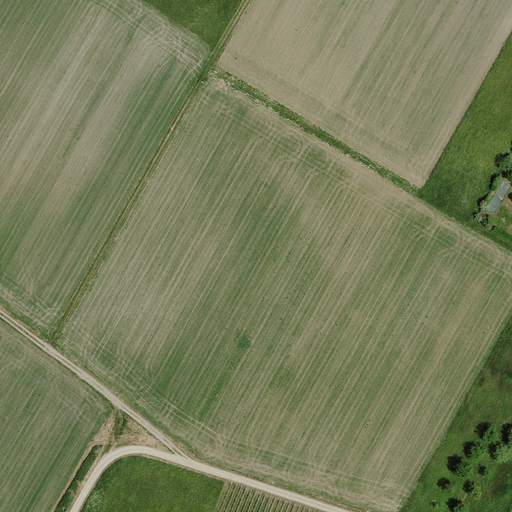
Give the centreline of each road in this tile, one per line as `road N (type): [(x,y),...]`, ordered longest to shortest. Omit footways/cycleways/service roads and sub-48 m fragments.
road 1 (track): [(511,246),(199,81),(248,0)]
road 2 (track): [(47,347),(199,81)]
road 3 (track): [(74,511),(104,463),(137,448),(340,511)]
road 4 (track): [(199,466),(0,311)]
